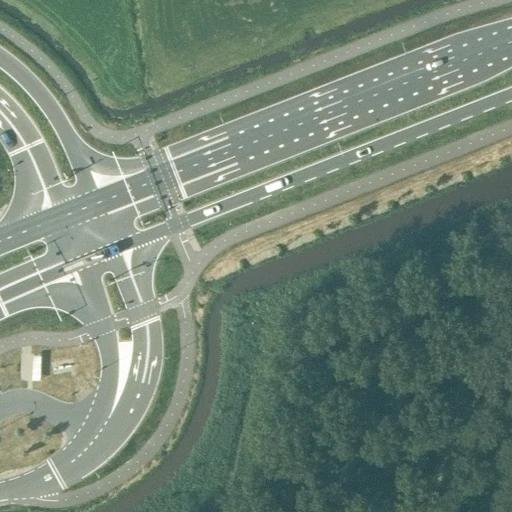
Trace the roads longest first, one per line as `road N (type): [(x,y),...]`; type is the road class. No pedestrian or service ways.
road 1 (primary): [(511,40),(97,200)]
road 2 (primary): [(120,245),(511,93)]
road 3 (tertiary): [(102,428),(146,372),(144,311),(120,245)]
road 4 (tertiary): [(97,200),(43,95),(0,58)]
road 5 (tertiary): [(73,265),(103,327),(112,372),(102,428)]
